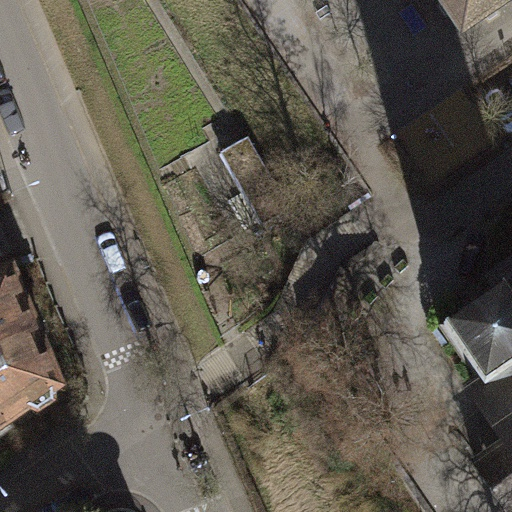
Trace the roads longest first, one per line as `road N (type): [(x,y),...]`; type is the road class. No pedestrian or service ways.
road 1 (residential): [(0,49),(152,413)]
road 2 (residential): [(152,413),(8,511)]
